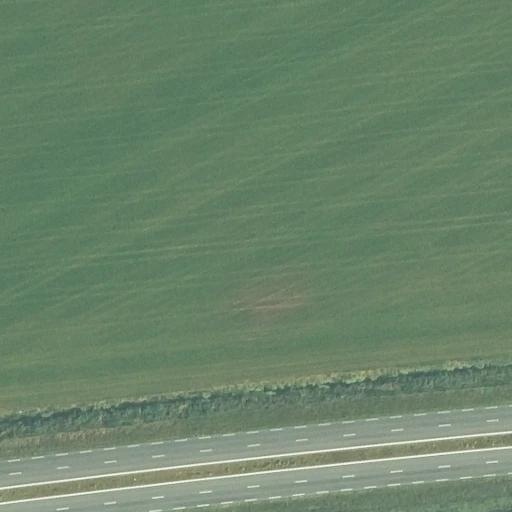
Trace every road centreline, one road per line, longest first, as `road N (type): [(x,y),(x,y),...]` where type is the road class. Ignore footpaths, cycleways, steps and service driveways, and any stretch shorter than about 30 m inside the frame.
road 1 (primary): [(511,420),(0,476)]
road 2 (primary): [(45,511),(511,461)]
